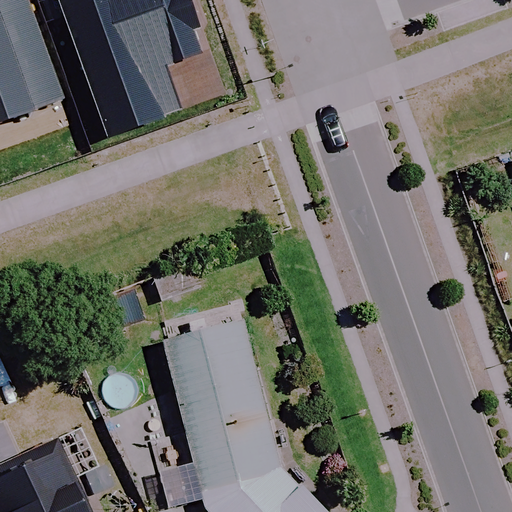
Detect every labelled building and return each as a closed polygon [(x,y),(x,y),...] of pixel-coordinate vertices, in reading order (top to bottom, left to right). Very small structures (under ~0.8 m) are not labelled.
[(0,0),(0,130),(29,120),(27,114),(60,102),(22,0),(0,0)] [(52,0),(105,144),(178,117),(162,72),(199,58),(189,31),(196,29),(185,0),(52,0)] [(204,292),(195,266),(149,281),(157,307),(204,292)] [(316,511),(273,458),(240,302),(156,320),(195,505),(201,511),(316,511)] [(81,511),(57,448),(0,469),(0,511),(81,511)]
